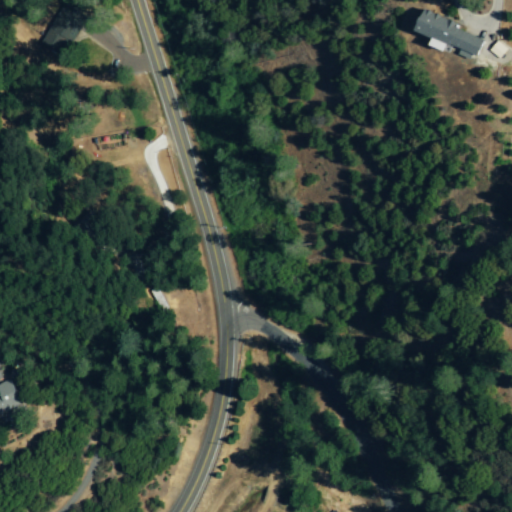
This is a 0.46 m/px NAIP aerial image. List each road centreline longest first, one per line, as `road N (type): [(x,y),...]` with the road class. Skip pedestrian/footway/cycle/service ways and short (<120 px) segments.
road 1 (tertiary): [(178,511),(214,427),(221,314),(212,257),(133,0)]
road 2 (residential): [(221,314),(259,324),(309,370),(392,511)]
